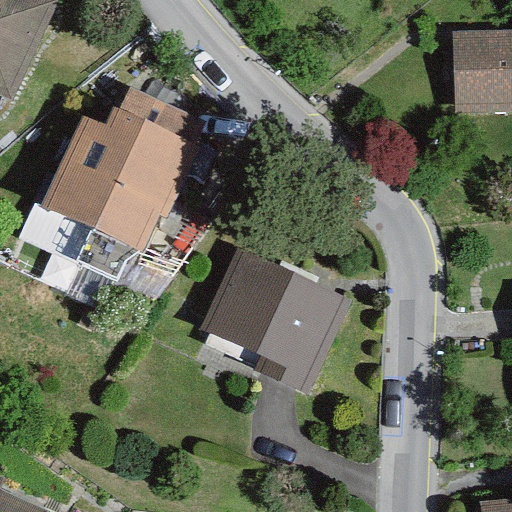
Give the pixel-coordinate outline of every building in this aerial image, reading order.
[(0,0),(0,90),(16,98),(55,15),(30,3),(30,0),(0,0)] [(511,43),(466,44),(467,113),(511,112),(511,43)] [(93,137),(60,216),(149,254),(163,221),(171,225),(206,143),(133,113),(118,148),(93,137)] [(349,312),(246,269),(218,334),(276,359),(270,375),(315,394),(349,312)] [(0,511),(85,511),(6,477),(7,474),(0,470),(0,511)]
